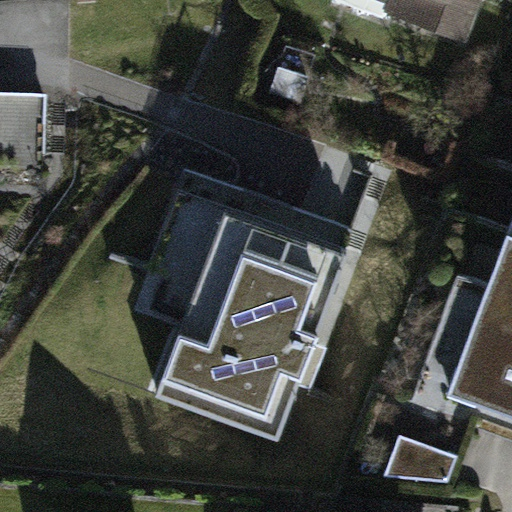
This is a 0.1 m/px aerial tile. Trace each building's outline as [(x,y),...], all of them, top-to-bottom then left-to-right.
[(476,0),(350,0),(463,39),(476,0)] [(0,95),(0,148),(28,149),(29,96),(0,95)] [(152,262),(284,304),(319,193),(188,151),(152,262)] [(511,249),(506,248),(481,321),(511,331),(511,249)] [(511,331),(481,321),(455,394),(511,414),(511,331)] [(393,479),(454,488),(459,454),(398,445),(393,479)]
